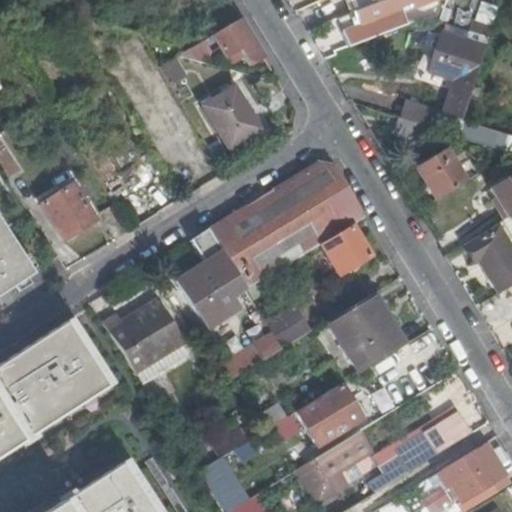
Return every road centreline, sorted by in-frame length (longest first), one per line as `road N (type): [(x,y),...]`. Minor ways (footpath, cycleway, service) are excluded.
road 1 (residential): [(0,336),(338,129)]
road 2 (residential): [(338,129),(511,413)]
road 3 (residential): [(257,0),(338,129)]
